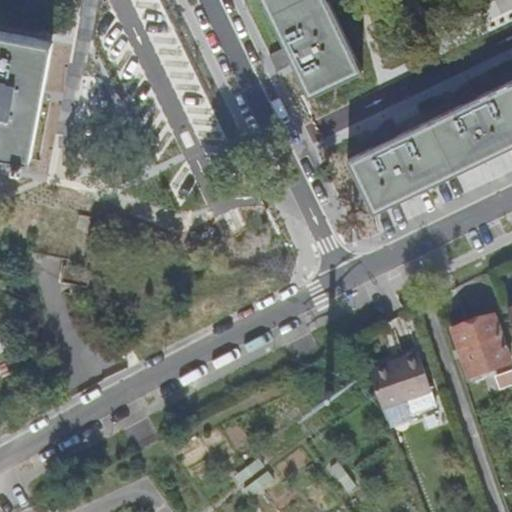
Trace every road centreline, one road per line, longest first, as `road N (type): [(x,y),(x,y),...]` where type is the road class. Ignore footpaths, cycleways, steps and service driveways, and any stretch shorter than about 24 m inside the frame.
road 1 (residential): [(345,280),(0,460)]
road 2 (residential): [(209,0),(345,280)]
road 3 (unknown): [(389,254),(473,419),(497,511)]
road 4 (residential): [(511,197),(345,280)]
